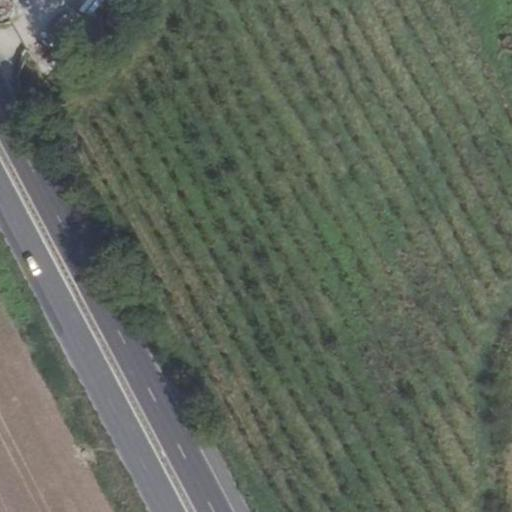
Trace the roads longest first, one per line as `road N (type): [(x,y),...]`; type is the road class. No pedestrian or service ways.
road 1 (primary): [(214,511),(0,108)]
road 2 (primary): [(0,195),(167,511)]
